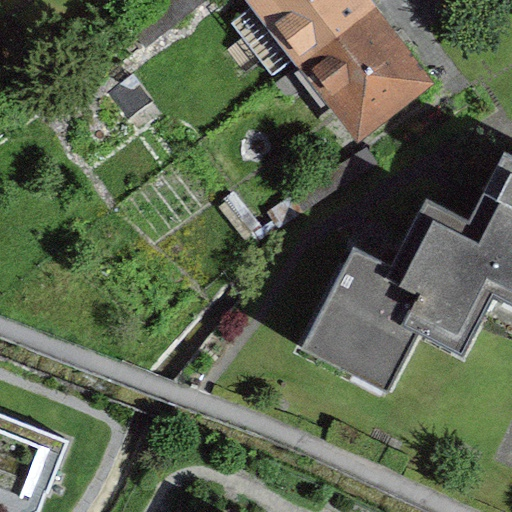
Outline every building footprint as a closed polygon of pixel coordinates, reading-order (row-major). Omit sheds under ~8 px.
[(253,0),(310,73),(387,11),(378,0),(253,0)] [(387,11),(310,73),(367,148),(446,88),(387,11)] [(438,206),(407,271),(436,288),(419,324),(468,347),(498,284),(511,290),(511,169),(484,228),(438,206)] [(387,393),(419,324),(436,288),(407,271),(358,248),(308,356),(387,393)] [(0,511),(25,511),(37,507),(66,438),(0,411),(0,511)]
